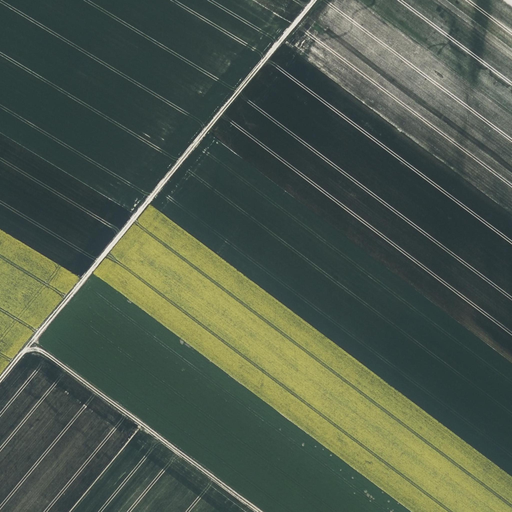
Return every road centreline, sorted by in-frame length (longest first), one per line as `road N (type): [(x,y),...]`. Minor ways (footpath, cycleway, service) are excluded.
road 1 (track): [(0,378),(315,0)]
road 2 (track): [(259,511),(42,352),(24,349)]
